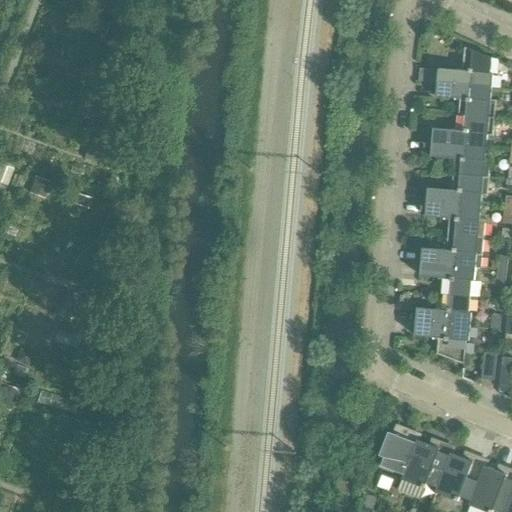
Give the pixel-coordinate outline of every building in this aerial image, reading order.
[(114,10),(106,8),(104,15),(112,18),(114,10)] [(89,31),(104,36),(109,23),(93,18),(89,31)] [(439,70),(438,84),(492,89),(493,75),(490,75),(492,59),(465,48),(463,72),(439,70)] [(91,69),(86,83),(97,86),(101,73),(91,69)] [(460,100),(459,116),(495,119),(496,101),(490,101),(492,89),(438,84),(436,98),(460,100)] [(84,118),(103,122),(106,110),(87,105),(84,118)] [(433,130),(432,144),(486,148),(487,136),(493,137),(495,119),(459,116),(457,132),(433,130)] [(455,160),(453,176),(489,179),(491,161),(485,161),(486,148),(432,144),(431,157),(455,160)] [(84,158),(94,161),(98,150),(88,147),(84,158)] [(0,182),(6,185),(12,170),(0,165),(0,182)] [(428,189),(427,203),(481,208),(482,196),(488,197),(489,179),(453,176),(452,192),(428,189)] [(30,193),(43,198),(49,183),(36,178),(30,193)] [(74,204),(87,209),(90,199),(77,195),(74,204)] [(449,219),(448,235),(484,239),(485,221),(480,220),(481,208),(427,203),(425,217),(449,219)] [(511,224),(511,211),(504,210),(503,224),(511,225),(511,224)] [(423,249),(421,263),(476,268),(477,256),(482,256),(484,239),(448,235),(447,252),(423,249)] [(499,256),(498,270),(507,271),(508,257),(499,256)] [(444,279),(443,295),(470,298),(472,282),(474,282),(476,268),(421,263),(420,277),(444,279)] [(507,271),(498,270),(496,284),(505,285),(507,271)] [(417,309),(416,323),(470,328),(471,314),(469,314),(470,298),(443,295),(441,311),(417,309)] [(68,316),(93,320),(95,314),(89,313),(91,301),(71,297),(68,316)] [(491,330),(500,331),(501,317),(492,316),(491,330)] [(470,328),(416,323),(415,337),(439,339),(437,355),(464,365),(466,342),(469,342),(470,328)] [(17,361),(27,365),(31,355),(21,351),(17,361)] [(484,353),(481,380),(494,381),(497,355),(484,353)] [(511,359),(503,358),(502,367),(511,367),(511,359)] [(0,366),(0,367),(9,371),(12,365),(2,361),(0,366)] [(511,388),(511,367),(502,367),(499,390),(511,392),(511,388)] [(0,395),(0,396),(12,401),(17,388),(5,383),(0,395)] [(381,467),(404,475),(417,441),(418,441),(421,434),(395,425),(391,434),(389,433),(379,457),(384,459),(381,467)] [(433,491),(436,493),(437,488),(438,489),(451,454),(452,454),(454,449),(436,442),(434,447),(418,441),(417,441),(404,475),(398,491),(421,500),(426,486),(426,484),(434,487),(433,491)] [(466,504),(469,506),(471,501),(471,502),(485,467),(487,462),(469,455),(467,460),(452,454),(451,454),(438,489),(437,488),(436,493),(435,493),(436,493),(455,501),(458,502),(460,499),(459,499),(460,497),(468,500),(466,504)] [(505,511),(511,496),(511,471),(503,468),(501,473),(485,467),(471,502),(471,501),(469,506),(484,511),(493,511),(493,510),(497,511),(505,511)]
